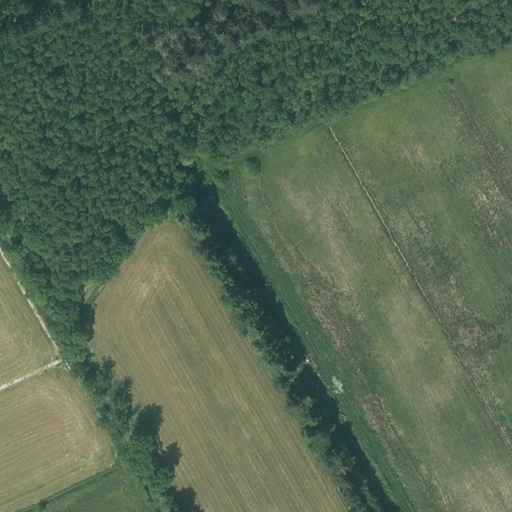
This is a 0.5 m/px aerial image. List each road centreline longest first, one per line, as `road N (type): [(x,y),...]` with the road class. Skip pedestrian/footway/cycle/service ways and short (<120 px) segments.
road 1 (track): [(72,310),(207,127),(260,77),(511,8)]
road 2 (track): [(0,249),(61,360),(0,388)]
road 3 (track): [(72,310),(0,178)]
